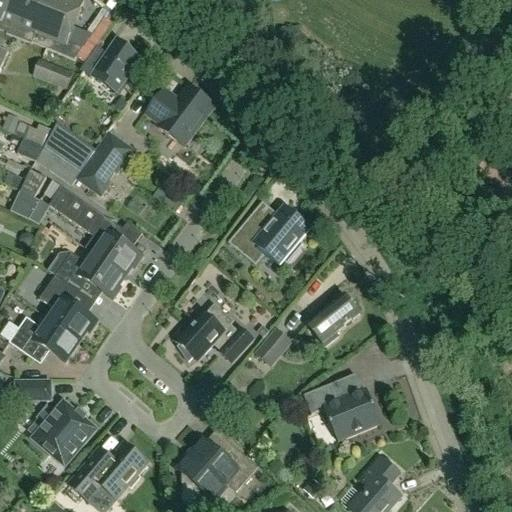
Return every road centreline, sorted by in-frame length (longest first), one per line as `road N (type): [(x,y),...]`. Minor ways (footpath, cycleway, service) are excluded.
road 1 (residential): [(466,511),(404,354),(329,212),(254,130)]
road 2 (residential): [(254,130),(120,337)]
road 3 (residential): [(120,337),(98,382),(146,434),(168,436),(185,420),(184,401)]
road 4 (residential): [(254,130),(124,0)]
